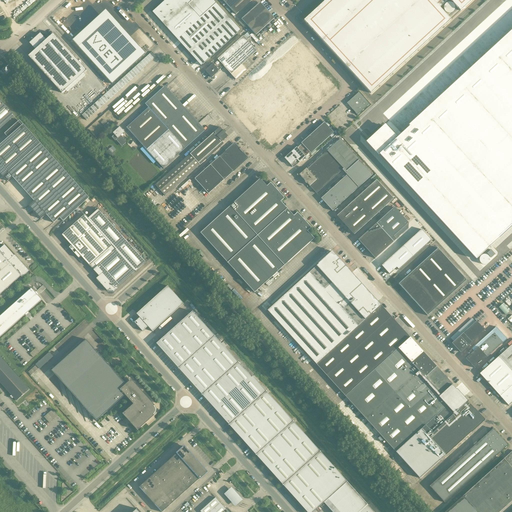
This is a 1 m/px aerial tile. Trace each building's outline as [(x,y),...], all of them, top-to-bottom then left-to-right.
[(181,10),(171,0),(165,0),(152,12),(164,25),(181,10)] [(191,0),(171,0),(181,10),(187,4),(191,0)] [(191,0),(187,4),(199,18),(215,3),(212,0),(191,0)] [(222,0),(235,15),(251,0),(222,0)] [(325,0),(304,20),(371,93),(450,20),(440,8),(448,0),(450,0),(460,11),(472,0),(325,0)] [(493,8),(502,0),(488,0),(487,1),(493,8)] [(259,2),(241,19),(255,35),(274,18),(259,2)] [(444,7),(444,8),(444,9),(444,10),(444,11),(445,11),(445,12),(446,12),(447,13),(448,13),(449,13),(450,13),(451,13),(452,12),(453,12),(453,11),(454,11),(454,10),(454,9),(455,8),(455,7),(454,7),(454,6),(454,5),(453,4),(452,3),(451,3),(450,2),(449,2),(448,2),(448,3),(447,3),(446,3),(446,4),(445,4),(445,5),(444,5),(444,6),(444,7)] [(215,3),(199,18),(176,39),(200,66),(240,30),(215,3)] [(181,10),(164,25),(176,39),(199,18),(187,4),(181,10)] [(105,12),(72,41),(112,84),(144,54),(105,12)] [(385,126),(368,142),(476,259),(511,226),(511,31),(396,138),(385,126)] [(35,50),(28,56),(61,93),(72,104),(97,82),(87,70),(53,33),(46,40),(41,34),(30,44),(35,50)] [(244,35),(218,58),(237,79),(248,69),(243,63),(257,51),(244,35)] [(297,43),(233,103),(271,145),(335,87),(297,43)] [(213,77),(220,70),(214,63),(206,69),(213,77)] [(250,77),(254,82),(260,77),(255,72),(250,77)] [(203,131),(163,87),(144,104),(148,108),(126,128),(143,146),(139,149),(153,165),(157,161),(163,168),(203,131)] [(358,92),(346,103),(357,115),(369,104),(358,92)] [(0,128),(14,116),(0,100),(0,128)] [(30,197),(62,168),(19,120),(4,133),(8,138),(0,144),(0,162),(0,163),(0,173),(7,181),(12,177),(30,197)] [(296,147),(284,158),(293,168),(310,153),(333,132),(324,122),(301,143),(301,144),(297,148),(296,147)] [(114,135),(111,137),(114,141),(116,140),(121,146),(126,142),(120,136),(124,133),(119,127),(112,133),(114,135)] [(220,127),(155,185),(165,196),(200,165),(206,160),(204,158),(228,137),(225,133),(226,132),(224,130),(223,131),(220,127)] [(306,169),(299,175),(316,193),(342,170),(347,175),(361,163),(359,160),(340,139),(306,169)] [(233,143),(194,178),(208,193),(247,158),(233,143)] [(347,175),(321,199),(332,211),(372,175),(363,165),(361,163),(347,175)] [(62,168),(30,197),(34,201),(29,206),(34,211),(37,214),(41,219),(46,214),(53,223),(59,217),(62,221),(88,198),(62,168)] [(189,179),(181,187),(188,194),(198,185),(193,180),(191,181),(189,179)] [(227,262),(286,209),(279,201),(283,198),(269,183),(266,186),(259,179),(223,212),(208,226),(201,233),(227,262)] [(376,180),(337,216),(353,235),(393,199),(376,180)] [(414,212),(420,206),(412,197),(406,203),(414,212)] [(388,213),(358,240),(374,258),(392,242),(396,239),(393,236),(408,223),(395,207),(388,213)] [(84,215),(62,235),(71,245),(69,247),(79,258),(81,256),(89,266),(91,264),(112,245),(115,248),(125,239),(98,209),(88,218),(84,215)] [(293,216),(286,209),(227,262),(254,292),(262,286),(276,272),(313,238),(306,231),(310,228),(296,212),(293,216)] [(191,211),(186,216),(189,220),(195,215),(191,211)] [(421,229),(381,266),(389,274),(397,268),(399,270),(414,256),(416,254),(431,240),(421,229)] [(91,264),(89,266),(93,270),(99,276),(96,278),(97,279),(96,280),(99,283),(99,282),(107,291),(108,291),(109,291),(112,292),(113,291),(113,292),(114,291),(117,288),(116,287),(135,271),(135,272),(144,264),(146,262),(125,239),(115,248),(112,245),(91,264)] [(0,294),(21,277),(22,277),(29,271),(15,255),(14,256),(4,245),(0,248),(0,294)] [(437,249),(398,284),(427,316),(466,280),(437,249)] [(491,250),(487,253),(491,258),(495,254),(491,250)] [(331,252),(266,310),(315,364),(380,305),(331,252)] [(140,317),(136,321),(137,323),(136,324),(142,331),(148,326),(152,331),(183,304),(167,286),(136,314),(140,317)] [(0,381),(17,400),(16,400),(17,401),(29,390),(29,389),(28,390),(0,358),(0,336),(42,300),(31,288),(0,316),(0,381)] [(380,305),(315,364),(325,375),(366,419),(396,452),(420,478),(444,455),(445,455),(484,420),(467,401),(456,390),(453,393),(448,388),(452,384),(435,367),(390,317),(380,305)] [(156,344),(181,372),(206,399),(229,425),(231,427),(255,455),(255,456),(256,455),(282,485),(282,486),(283,485),(306,511),(312,511),(324,502),(332,511),(359,511),(367,505),(367,504),(347,482),(320,452),(320,451),(293,422),(293,421),(268,394),(252,376),(251,377),(242,367),(217,339),(192,311),(156,344)] [(476,321),(451,343),(460,352),(484,331),(476,321)] [(474,350),(465,358),(474,367),(474,368),(502,343),(507,339),(496,327),(472,348),(474,350)] [(86,339),(51,370),(53,373),(54,372),(55,374),(59,373),(62,382),(66,381),(70,391),(74,389),(77,399),(81,398),(85,407),(92,416),(96,420),(125,395),(133,404),(122,414),(126,418),(136,429),(141,425),(153,415),(153,414),(154,414),(154,413),(155,413),(155,412),(155,411),(155,410),(155,409),(155,408),(155,407),(154,407),(154,406),(154,405),(142,391),(132,380),(127,385),(86,339)] [(511,343),(479,373),(491,386),(490,388),(498,397),(500,396),(509,405),(511,402),(511,343)] [(452,384),(448,388),(453,393),(456,390),(452,384)] [(50,422),(57,416),(52,410),(44,416),(50,422)] [(492,428),(429,486),(445,503),(507,445),(492,428)] [(173,479),(195,459),(184,446),(161,467),(173,479)] [(511,450),(444,511),(497,511),(511,499),(511,450)] [(207,472),(195,459),(173,479),(184,492),(207,472)] [(173,479),(161,467),(139,487),(150,500),(173,479)] [(161,511),(184,492),(173,479),(150,500),(161,511)] [(231,487),(224,493),(235,506),(242,499),(231,487)] [(206,506),(200,511),(222,511),(225,509),(220,502),(215,498),(206,506)]
